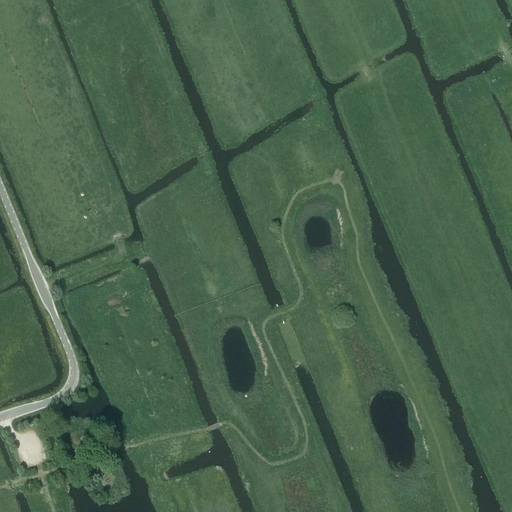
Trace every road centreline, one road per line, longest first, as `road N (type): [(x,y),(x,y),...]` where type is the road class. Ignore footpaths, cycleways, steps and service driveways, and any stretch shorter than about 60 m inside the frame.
road 1 (tertiary): [(0,419),(61,396),(74,364),(0,185)]
road 2 (track): [(175,243),(43,290)]
